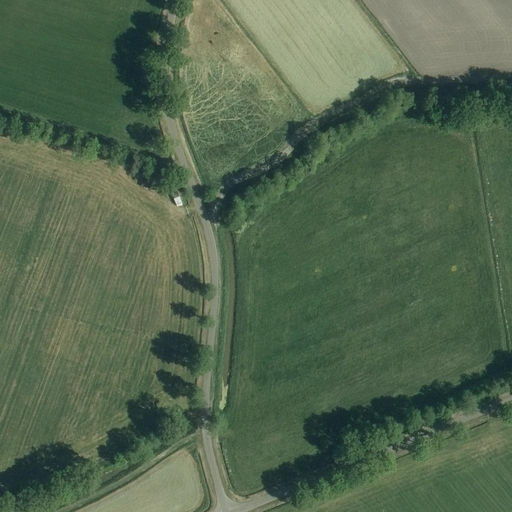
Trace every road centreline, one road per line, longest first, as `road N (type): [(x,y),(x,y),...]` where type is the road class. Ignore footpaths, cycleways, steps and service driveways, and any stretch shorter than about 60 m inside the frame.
road 1 (unclassified): [(224,511),(205,432),(214,259),(168,116),(164,79),(175,0)]
road 2 (unclassified): [(238,511),(511,400)]
road 3 (track): [(188,172),(0,111)]
